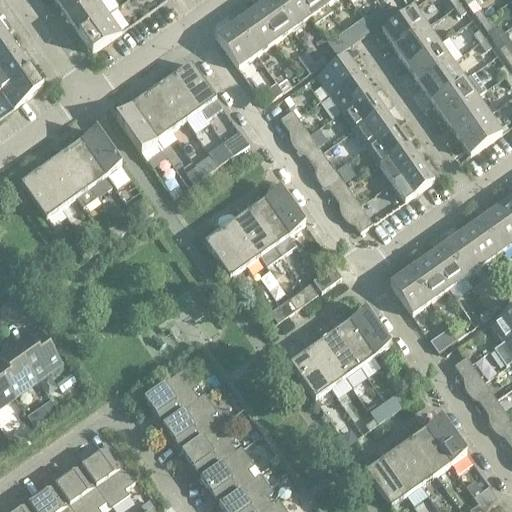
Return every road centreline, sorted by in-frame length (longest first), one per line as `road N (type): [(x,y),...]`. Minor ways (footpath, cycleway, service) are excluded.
road 1 (residential): [(361,270),(186,25)]
road 2 (residential): [(511,485),(361,270)]
road 3 (residential): [(176,511),(108,414),(0,491)]
road 4 (residential): [(469,197),(361,43)]
road 5 (residential): [(361,270),(469,197)]
road 6 (residential): [(86,97),(186,25)]
road 7 (residential): [(86,97),(11,0)]
